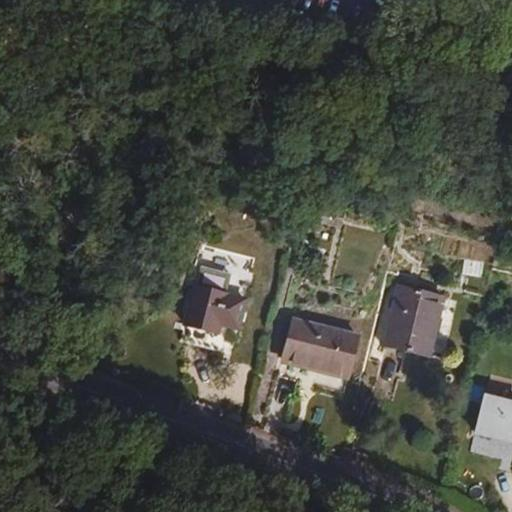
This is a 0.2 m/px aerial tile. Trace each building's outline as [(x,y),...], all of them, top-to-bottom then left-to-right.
[(482,277),(484,262),(466,260),(464,274),(482,277)] [(451,292),(408,277),(390,332),(433,346),(451,292)] [(197,282),(187,319),(185,326),(218,335),(221,318),(239,321),(245,294),(197,282)] [(282,363),(303,370),(307,351),(350,363),(360,327),(297,307),(282,363)] [(307,351),(303,370),(344,382),(350,363),(307,351)] [(505,470),(510,471),(511,462),(511,421),(479,413),(466,459),(505,470)] [(511,486),(511,462),(510,471),(505,470),(501,484),(511,486)]
